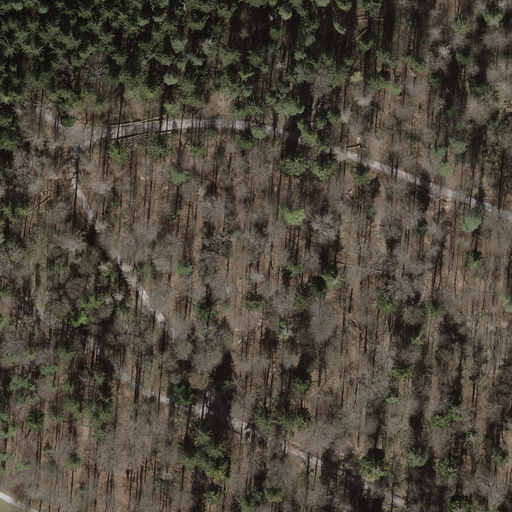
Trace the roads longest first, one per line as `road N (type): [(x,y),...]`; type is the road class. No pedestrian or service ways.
road 1 (track): [(0,91),(75,135),(239,122),(304,136),(511,224)]
road 2 (track): [(0,295),(64,324),(139,392),(236,418),(422,511)]
road 3 (track): [(75,135),(71,178),(97,229),(236,418)]
